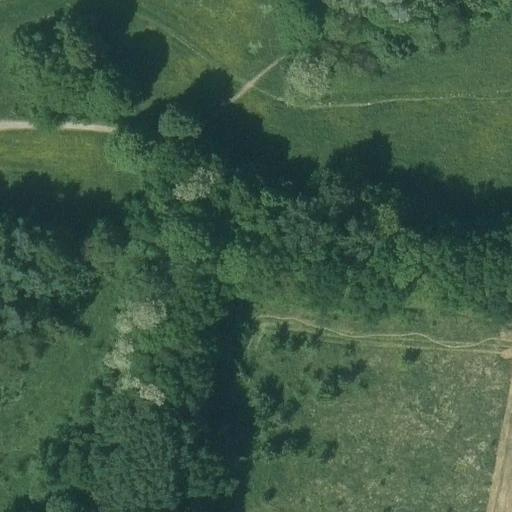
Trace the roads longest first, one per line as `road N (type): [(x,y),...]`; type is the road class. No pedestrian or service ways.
road 1 (track): [(511,241),(335,217),(271,169),(164,138)]
road 2 (track): [(164,138),(0,128)]
